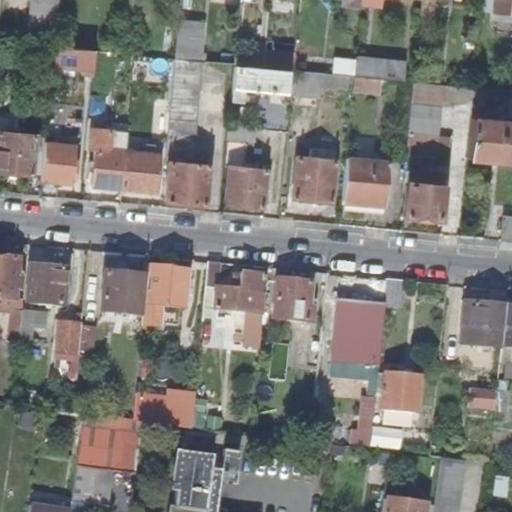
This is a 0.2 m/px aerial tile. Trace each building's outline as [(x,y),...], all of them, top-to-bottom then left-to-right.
[(31,0),(27,46),(55,48),(60,0),(31,0)] [(359,0),(344,0),(344,7),(359,9),(359,0)] [(381,11),(382,0),(362,0),(362,9),(381,11)] [(511,0),(482,0),(481,9),(496,10),(496,0),(511,0)] [(178,22),(174,60),(201,62),(204,24),(178,22)] [(82,77),(93,78),(94,63),(95,52),(55,48),(53,69),(83,72),(82,77)] [(263,68),(264,52),(247,51),(247,54),(235,54),(234,66),(237,66),(263,68)] [(124,66),(125,55),(116,54),(95,52),(94,63),(124,66)] [(294,71),(295,55),(264,52),(263,68),(288,71),(294,71)] [(134,77),(160,76),(159,57),(133,58),(134,77)] [(333,74),(355,76),(357,61),(335,59),(333,74)] [(408,63),(360,59),(359,76),(406,81),(408,63)] [(174,60),(165,161),(169,161),(166,202),(205,205),(209,165),(192,164),(203,63),(201,62),(174,60)] [(286,94),(288,71),(263,68),(237,66),(233,89),(286,94)] [(444,72),(416,69),(415,81),(442,84),(444,72)] [(294,71),(291,97),(319,99),(321,88),(346,91),(348,76),(294,71)] [(497,91),(511,92),(511,77),(500,76),(497,91)] [(492,99),(493,91),(474,89),(473,97),(492,99)] [(511,163),(511,122),(471,118),(466,159),(511,163)] [(92,187),(122,190),(128,134),(128,126),(119,125),(118,133),(92,130),(89,152),(95,153),(92,187)] [(228,127),(226,144),(247,146),(252,147),(254,130),(228,127)] [(37,136),(0,131),(0,173),(33,177),(37,136)] [(385,162),(407,164),(408,157),(410,135),(410,131),(400,131),(399,139),(388,138),(385,162)] [(128,134),(122,190),(155,193),(159,154),(135,153),(137,135),(128,134)] [(410,135),(408,157),(436,159),(438,138),(410,135)] [(46,147),(61,148),(62,138),(47,136),(46,147)] [(226,144),(224,167),(229,167),(245,168),(247,146),(226,144)] [(41,197),(56,198),(57,187),(74,188),(77,150),(61,148),(46,147),(41,197)] [(337,162),(298,158),(293,198),(332,202),(337,162)] [(347,160),(343,202),(385,207),(390,164),(347,160)] [(245,168),(229,167),(225,204),(262,209),(266,170),(245,168)] [(438,175),(417,172),(416,184),(407,183),(404,216),(441,220),(445,180),(438,179),(438,175)] [(501,242),(511,243),(511,216),(504,216),(501,242)] [(17,261),(0,259),(0,300),(13,302),(14,292),(19,292),(20,284),(15,284),(17,261)] [(68,267),(27,262),(23,303),(64,307),(68,267)] [(222,265),(207,264),(205,290),(219,292),(222,265)] [(146,307),(144,307),(142,329),(158,331),(158,325),(160,308),(174,309),(183,310),(187,273),(149,269),(146,307)] [(143,279),(104,275),(101,314),(139,318),(143,279)] [(236,293),(219,292),(217,312),(262,316),(265,280),(238,277),(236,293)] [(311,282),(277,279),(273,319),(307,322),(308,312),(315,313),(315,306),(310,305),(311,282)] [(403,283),(387,282),(384,307),(337,302),(333,362),(379,366),(384,309),(401,310),(403,283)] [(219,292),(205,290),(204,311),(217,312),(219,292)] [(507,293),(488,292),(486,307),(467,305),(467,317),(461,316),(458,347),(501,349),(505,309),(507,293)] [(172,327),(174,309),(160,308),(158,325),(172,327)] [(511,309),(505,309),(501,349),(499,367),(511,368),(511,309)] [(9,341),(19,342),(22,313),(12,312),(9,341)] [(22,313),(19,342),(31,343),(32,330),(45,331),(47,313),(22,312),(22,313)] [(81,324),(82,317),(77,317),(76,326),(59,324),(57,355),(55,369),(70,371),(69,376),(76,376),(78,357),(79,347),(81,324)] [(95,325),(81,324),(79,347),(93,349),(95,325)] [(420,377),(387,373),(386,380),(383,380),(382,386),(386,386),(383,408),(417,412),(420,377)] [(136,393),(134,421),(144,422),(192,428),(195,402),(136,393)] [(479,409),(481,395),(468,393),(468,408),(479,409)] [(494,410),(496,396),(481,395),(479,409),(494,410)] [(494,410),(494,418),(504,418),(507,397),(496,396),(494,410)] [(130,421),(85,415),(84,418),(83,425),(76,469),(122,474),(130,421)] [(83,425),(84,418),(73,416),(72,424),(83,425)] [(334,426),(319,425),(317,439),(333,441),(334,426)] [(401,431),(376,428),(374,446),(399,449),(401,431)] [(441,466),(434,511),(460,511),(466,470),(441,466)] [(495,496),(509,498),(511,478),(497,476),(495,496)] [(385,500),(383,511),(426,511),(427,506),(414,504),(415,494),(398,491),(398,501),(385,500)]
